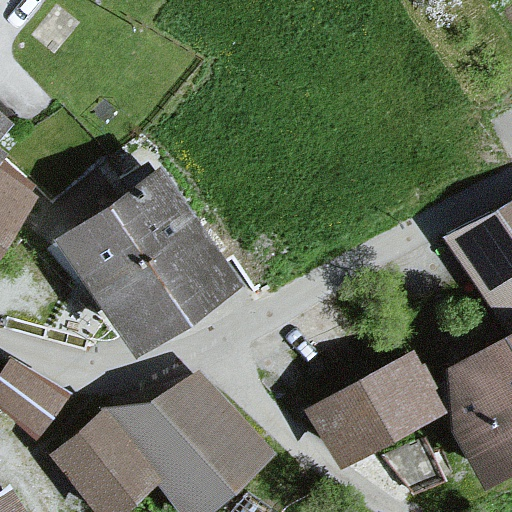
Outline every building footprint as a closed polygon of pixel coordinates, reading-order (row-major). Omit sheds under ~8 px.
[(0,143),(0,271),(61,187),(0,143)] [(184,164),(77,235),(155,351),(261,280),(184,164)] [(511,207),(467,239),(511,303),(511,207)] [(511,322),(448,366),(511,459),(511,322)] [(462,399),(433,344),(323,403),(353,458),(462,399)] [(20,350),(0,377),(0,395),(70,445),(98,406),(20,350)] [(208,364),(141,424),(216,507),(283,446),(208,364)] [(140,429),(121,408),(72,453),(125,511),(128,511),(176,469),(140,429)] [(0,511),(31,511),(15,490),(0,500),(0,511)]
